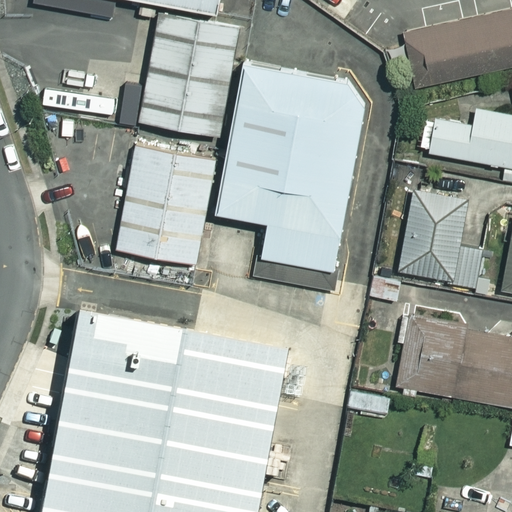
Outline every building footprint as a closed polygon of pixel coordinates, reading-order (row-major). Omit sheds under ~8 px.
[(31,0),(31,2),(110,17),(112,0),(135,0),(213,14),(215,0),(31,0)] [(233,0),(234,11),(254,11),(254,24),(284,24),(283,0),(233,0)] [(237,27),(157,12),(136,120),(216,135),(237,27)] [(511,12),(409,33),(418,82),(511,63),(511,12)] [(344,82),(238,62),(210,213),(263,222),(258,252),(254,252),(249,276),(332,291),(336,272),(329,271),(361,106),(344,82)] [(511,110),(474,103),(471,120),(425,112),(418,145),(511,162),(511,110)] [(213,160),(134,144),(114,248),(193,263),(213,160)] [(398,266),(476,278),(483,238),(457,234),(464,192),(410,184),(398,266)] [(253,511),(284,346),(76,308),(37,511),(253,511)] [(511,331),(409,312),(396,380),(511,401),(511,331)]
